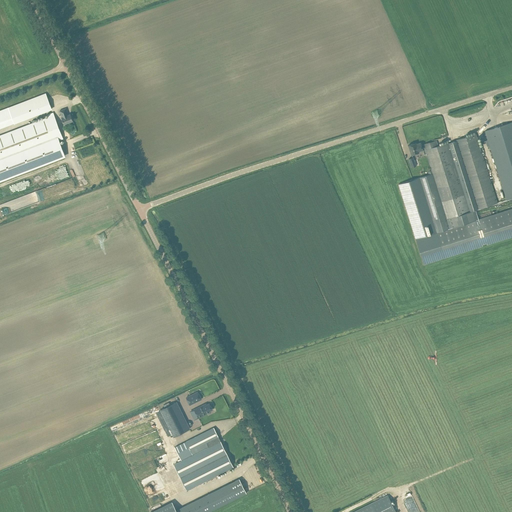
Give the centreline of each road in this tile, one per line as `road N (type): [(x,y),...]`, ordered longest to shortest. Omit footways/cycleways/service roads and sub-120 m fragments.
road 1 (unclassified): [(139,209),(511,88)]
road 2 (tertiary): [(292,511),(139,209)]
road 3 (tertiary): [(139,209),(67,64)]
